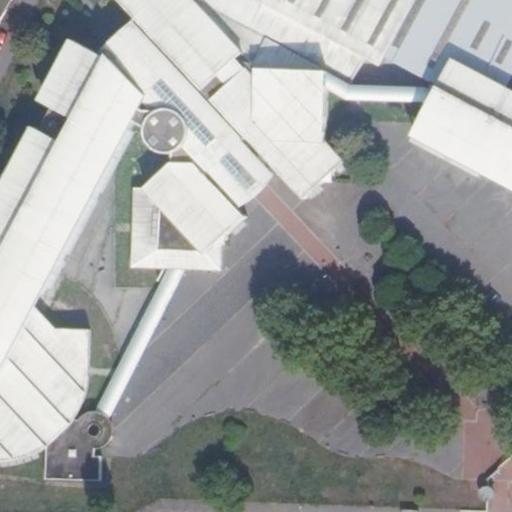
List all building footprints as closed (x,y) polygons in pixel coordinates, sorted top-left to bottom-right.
[(0,0),(0,23),(12,0),(0,0)] [(120,0),(141,20),(210,43),(239,0),(120,0)] [(511,0),(269,0),(268,3),(261,0),(239,0),(210,43),(159,115),(157,120),(158,121),(154,130),(154,138),(155,145),(158,151),(162,156),(169,159),(176,160),(183,159),(188,157),(193,162),(169,187),(157,186),(152,266),(180,268),(182,242),(196,243),(193,268),(241,271),(242,247),(248,247),(249,239),(264,222),(255,214),(229,190),(263,152),(289,177),(320,205),(336,187),(347,189),(346,178),(356,167),(333,145),(332,91),(353,103),(428,101),(434,105),(445,110),(432,133),(500,169),(511,174),(511,0)] [(43,131),(5,201),(86,244),(154,118),(157,120),(159,115),(210,43),(141,20),(135,36),(126,46),(120,53),(124,57),(121,64),(81,43),(59,84),(64,86),(52,108),(82,124),(71,145),(43,131)] [(495,179),(500,169),(432,133),(445,110),(434,105),(416,138),(495,179)] [(229,190),(255,214),(268,200),(289,177),(263,152),(229,190)] [(86,244),(5,201),(0,210),(0,460),(5,461),(16,460),(30,456),(53,444),(49,477),(111,486),(114,464),(108,463),(109,458),(120,450),(123,445),(125,439),(126,434),(124,428),(118,419),(107,414),(91,416),(83,420),(80,415),(86,405),(98,385),(101,375),(104,359),(105,342),(105,328),(76,326),(54,305),(86,244)] [(182,242),(180,268),(193,268),(196,243),(182,242)] [(193,268),(180,268),(107,414),(118,419),(193,268)]
